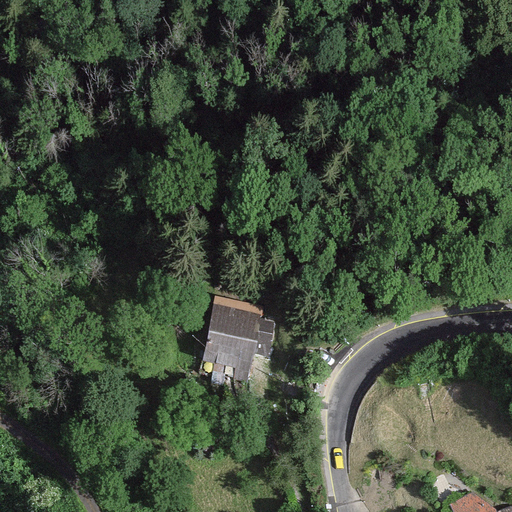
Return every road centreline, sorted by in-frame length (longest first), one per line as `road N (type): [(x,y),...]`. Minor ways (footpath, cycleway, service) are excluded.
road 1 (unknown): [(63,12),(88,36),(95,93),(71,195),(20,255),(0,339)]
road 2 (unclassified): [(511,318),(434,331),(373,360),(349,392),(338,433),(344,511)]
road 3 (track): [(0,420),(59,462),(99,511)]
